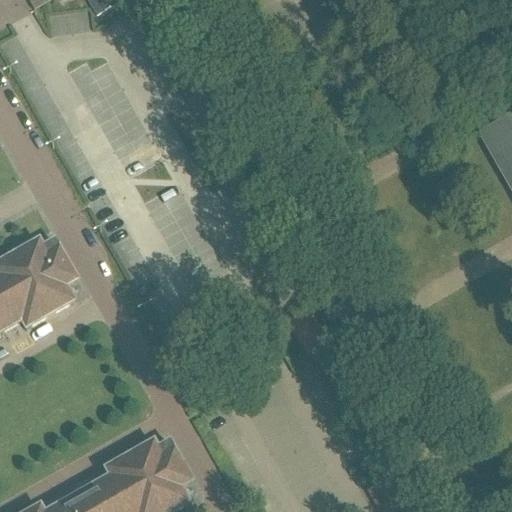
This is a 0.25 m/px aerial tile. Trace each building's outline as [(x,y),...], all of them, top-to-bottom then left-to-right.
[(87,0),(98,19),(103,16),(116,10),(115,9),(120,6),(116,0),(87,0)] [(511,117),(479,136),(511,193),(511,117)] [(0,338),(1,338),(22,326),(26,334),(75,306),(67,291),(78,284),(60,252),(59,252),(55,244),(44,251),(39,243),(0,265),(0,338)] [(298,321),(289,326),(308,359),(317,354),(321,360),(330,355),(326,349),(329,347),(310,314),(307,316),(304,310),(295,315),(298,321)] [(179,511),(190,506),(182,491),(193,485),(175,452),(174,453),(170,445),(159,451),(154,444),(105,472),(110,479),(83,495),(52,511),(42,511),(41,509),(34,511),(179,511)] [(374,491),(369,494),(378,511),(409,511),(392,481),(387,484),(386,482),(373,489),(374,491)]
